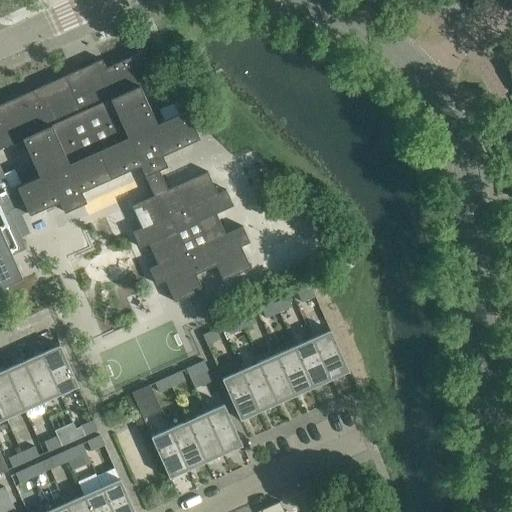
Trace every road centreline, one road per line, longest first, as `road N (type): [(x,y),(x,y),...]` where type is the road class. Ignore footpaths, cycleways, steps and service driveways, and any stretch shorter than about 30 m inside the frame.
road 1 (unclassified): [(502,511),(466,165),(450,116),(424,74)]
road 2 (residential): [(200,511),(347,443)]
road 3 (unclassified): [(424,74),(370,27),(305,0)]
